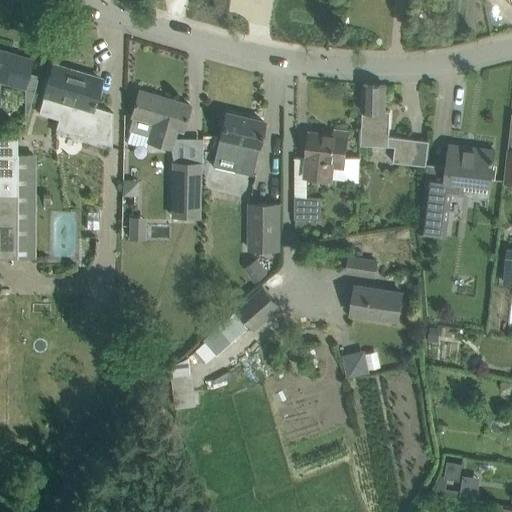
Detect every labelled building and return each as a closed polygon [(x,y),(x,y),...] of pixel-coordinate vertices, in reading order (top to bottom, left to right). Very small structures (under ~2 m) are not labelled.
[(0,80),(24,88),(33,59),(32,59),(31,60),(10,53),(10,52),(0,49),(0,80)] [(46,84),(38,113),(84,127),(90,109),(91,110),(100,79),(52,65),(46,84)] [(361,127),(360,144),(395,145),(395,156),(394,162),(410,164),(413,139),(389,136),(390,111),(385,110),(386,85),(363,84),(362,104),(361,127)] [(130,134),(127,145),(145,150),(148,142),(170,148),(175,129),(182,131),(190,105),(138,90),(130,116),(133,116),(128,133),(130,134)] [(253,169),(258,146),(264,122),(224,113),(215,153),(237,158),(236,165),(253,169)] [(353,178),(358,178),(360,158),(345,157),(347,132),(335,130),(334,135),(310,132),(307,158),(308,158),(306,175),(332,178),(333,166),(343,167),(353,178)] [(35,154),(16,154),(17,134),(0,133),(0,257),(35,258),(35,154)] [(463,195),(465,182),(490,185),(495,149),(450,144),(447,166),(444,191),(425,189),(420,233),(446,237),(451,194),(463,195)] [(171,217),(198,217),(200,162),(172,161),(171,217)] [(444,191),(447,166),(429,164),(425,189),(444,191)] [(138,190),(138,180),(121,180),(122,191),(138,190)] [(295,197),(295,218),(321,218),(321,197),(295,197)] [(251,203),(250,249),(278,249),(279,203),(251,203)] [(128,217),(128,240),(145,240),(145,217),(128,217)] [(349,254),(345,273),(375,278),(379,259),(349,254)] [(259,259),(245,269),(254,282),(268,273),(259,259)] [(263,285),(235,309),(254,330),(281,306),(263,285)] [(355,285),(351,312),(398,320),(402,292),(355,285)] [(234,312),(218,326),(232,342),(248,328),(234,312)] [(430,327),(428,340),(438,341),(440,328),(430,327)] [(441,485),(455,486),(457,461),(443,460),(441,485)]
